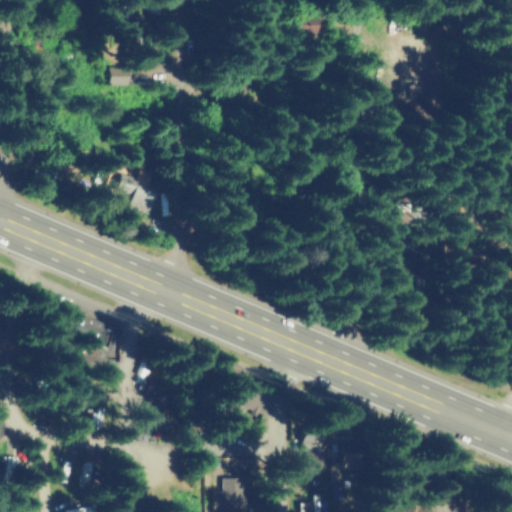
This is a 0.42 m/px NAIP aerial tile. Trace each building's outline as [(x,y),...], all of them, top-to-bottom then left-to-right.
[(82,0),(85,20),(62,23),(58,0),(82,0)] [(315,48),(297,49),(296,12),(314,12),(315,48)] [(143,66),(121,67),(120,14),(142,13),(143,66)] [(403,30),(376,31),(375,14),(402,13),(403,30)] [(95,81),(91,81),(91,69),(123,68),(123,81),(95,81)] [(234,104),(216,117),(205,100),(224,88),(234,104)] [(148,175),(143,185),(150,187),(140,212),(124,205),(128,195),(112,188),(119,173),(133,179),(137,170),(148,175)] [(239,210),(240,186),(215,186),(214,209),(239,210)] [(404,282),(395,298),(376,287),(385,271),(404,282)] [(108,331),(102,348),(78,339),(76,344),(67,341),(70,333),(46,323),(53,305),(108,327),(107,331),(108,331)] [(264,393),(257,412),(241,406),(234,422),(210,411),(224,376),(264,393)] [(318,431),(318,448),(301,447),(301,431),(318,431)] [(348,440),(348,465),(339,465),(340,483),(324,483),(324,444),(329,444),(329,442),(337,442),(337,440),(348,440)] [(315,466),(298,467),(297,451),(315,451),(315,466)] [(0,466),(10,467),(11,457),(0,455),(0,466)] [(237,475),(237,499),(252,499),(252,511),(215,511),(215,510),(205,510),(205,491),(220,490),(220,475),(237,475)] [(0,494),(0,511),(6,511),(9,496),(0,494)] [(426,511),(427,507),(415,506),(415,499),(398,498),(397,511),(426,511)]
